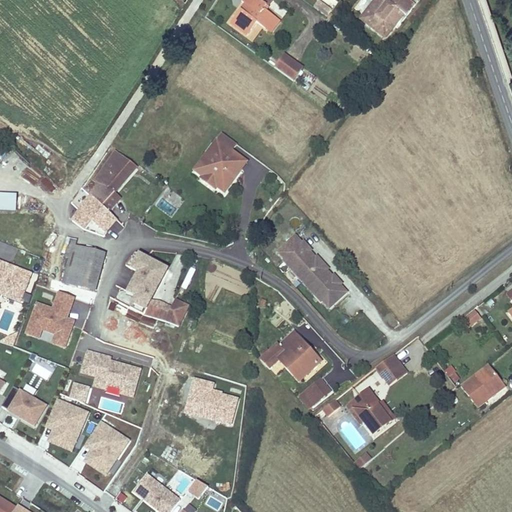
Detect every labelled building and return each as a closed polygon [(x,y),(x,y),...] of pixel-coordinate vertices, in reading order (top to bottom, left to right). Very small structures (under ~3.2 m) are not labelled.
[(246,5),(241,11),(231,24),(247,36),(257,23),(265,29),(271,33),(279,22),(274,18),(274,17),(266,11),(264,10),(267,6),(258,0),(242,0),(241,2),(242,2),(246,5)] [(264,10),(266,11),(269,7),(268,7),(273,0),(272,0),(258,0),(267,6),(264,10)] [(393,0),(377,0),(362,20),(386,39),(401,19),(407,11),(393,0)] [(376,0),(377,0),(393,0),(407,11),(401,19),(404,21),(413,9),(402,0),(401,0),(376,0)] [(314,8),(323,15),(328,8),(319,2),(314,8)] [(332,11),(328,8),(323,15),(327,17),(332,11)] [(303,69),(284,55),(275,68),(294,82),(303,69)] [(308,90),(315,77),(309,73),(302,86),(308,90)] [(224,194),(247,164),(231,152),(236,146),(221,135),(193,171),(224,194)] [(109,200),(115,194),(137,168),(116,152),(104,167),(96,181),(101,185),(91,196),(80,211),(72,221),(83,230),(91,220),(102,207),(109,213),(98,226),(106,234),(107,233),(117,220),(108,212),(115,205),(109,200)] [(52,195),(59,186),(31,164),(24,174),(52,195)] [(109,200),(115,205),(120,199),(115,194),(109,200)] [(16,212),(17,197),(0,195),(0,211),(13,212),(16,212)] [(41,217),(44,202),(18,197),(17,212),(41,217)] [(162,199),(157,206),(171,217),(176,210),(162,199)] [(109,213),(102,207),(91,220),(98,226),(109,213)] [(41,217),(17,212),(16,212),(13,212),(12,217),(16,218),(15,223),(28,227),(38,228),(39,224),(41,217)] [(117,220),(107,233),(109,235),(120,222),(117,220)] [(302,244),(296,236),(278,253),(285,261),(287,258),(294,266),(291,269),(314,295),(318,291),(325,299),(322,302),(329,309),(347,293),(341,285),(340,285),(336,289),(334,286),(334,278),(333,277),(327,271),(329,269),(317,257),(316,258),(310,252),(309,251),(301,251),(299,248),(303,244),(302,244)] [(70,239),(68,246),(65,259),(70,260),(63,283),(77,287),(87,251),(76,247),(77,242),(70,239)] [(310,252),(312,251),(304,242),(302,244),(303,244),(299,248),(301,251),(309,251),(310,252)] [(95,292),(105,255),(87,251),(77,287),(95,292)] [(133,285),(128,282),(124,290),(129,292),(129,293),(148,303),(160,279),(162,280),(168,270),(146,259),(133,285)] [(61,264),(49,260),(48,265),(59,270),(61,264)] [(0,262),(0,289),(1,286),(22,294),(30,274),(0,262)] [(59,270),(48,265),(42,283),(54,287),(59,270)] [(342,284),(334,275),(333,277),(334,278),(334,286),(336,289),(340,285),(341,285),(342,284)] [(0,293),(19,301),(22,294),(1,286),(0,289),(0,293)] [(474,311),(462,319),(469,329),(481,321),(474,311)] [(181,320),(168,315),(165,323),(178,327),(181,320)] [(44,322),(33,317),(23,339),(35,344),(44,322)] [(279,345),(261,361),(270,369),(287,354),(306,376),(321,362),(295,334),(281,347),(279,345)] [(87,351),(81,376),(97,380),(94,389),(107,393),(108,388),(122,392),(120,397),(136,401),(144,370),(113,362),(114,359),(87,351)] [(401,365),(394,355),(377,369),(385,378),(401,365)] [(47,379),(52,369),(36,362),(31,372),(47,379)] [(408,374),(401,365),(385,378),(391,387),(408,374)] [(504,385),(489,366),(461,387),(478,409),(487,402),(485,400),(504,385)] [(376,384),(380,391),(385,387),(376,373),(352,388),(357,397),(376,384)] [(331,392),(321,380),(305,394),(306,394),(314,405),(331,392)] [(190,416),(233,422),(236,399),(220,397),(220,401),(210,400),(212,385),(195,382),(190,416)] [(74,383),(69,399),(87,405),(92,389),(74,383)] [(487,402),(506,388),(504,385),(485,400),(487,402)] [(47,410),(13,390),(1,409),(35,430),(47,410)] [(369,390),(359,397),(362,401),(353,408),(365,424),(375,437),(396,421),(387,409),(384,412),(381,408),(382,407),(369,390)] [(314,405),(306,394),(301,398),(309,409),(314,405)] [(458,402),(453,395),(445,402),(450,409),(458,402)] [(362,426),(365,424),(353,408),(362,401),(359,397),(347,406),(362,426)] [(90,415),(58,401),(45,430),(53,433),(48,443),(73,454),(90,415)] [(340,407),(336,401),(329,406),(334,412),(340,407)] [(329,406),(323,411),(327,417),(334,412),(329,406)] [(93,453),(86,464),(107,479),(131,443),(102,424),(86,448),(93,453)] [(367,455),(355,465),(360,471),(362,469),(372,460),(367,455)] [(173,511),(183,500),(146,474),(131,494),(156,511),(173,511)] [(187,492),(198,500),(207,489),(196,481),(187,492)]
